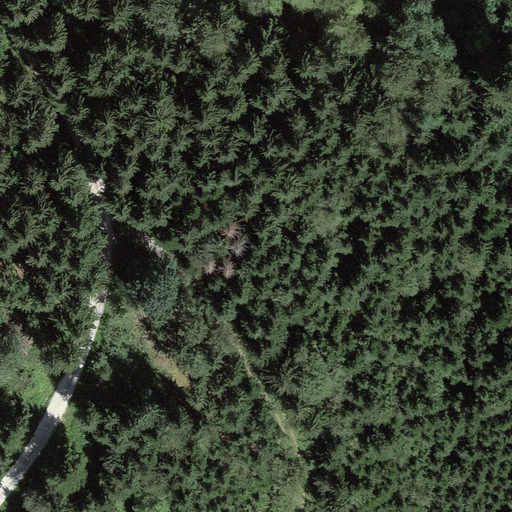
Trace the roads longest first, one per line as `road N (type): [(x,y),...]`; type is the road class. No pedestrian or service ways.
road 1 (track): [(0,493),(45,431),(80,356),(108,216),(60,95),(0,3)]
road 2 (track): [(108,216),(154,245),(267,394),(296,461),(299,511)]
